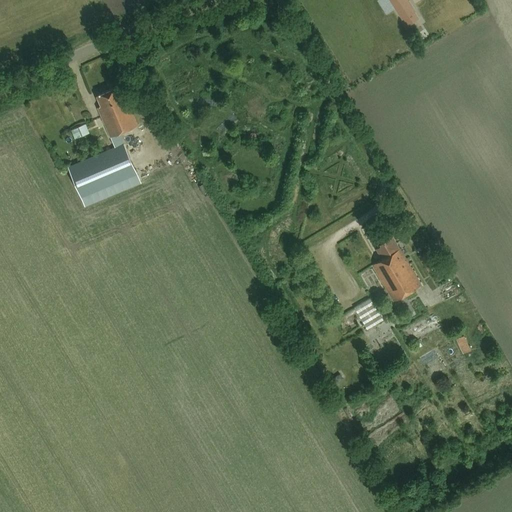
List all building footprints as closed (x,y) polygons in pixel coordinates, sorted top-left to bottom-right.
[(406,0),(395,0),(392,2),(402,19),(404,18),(408,24),(417,19),(412,12),(414,11),(406,0)] [(68,169),(85,207),(140,183),(119,134),(138,126),(125,96),(117,100),(113,90),(96,97),(99,104),(97,104),(116,149),(68,169)] [(87,124),(72,127),(74,136),(89,133),(87,124)] [(377,251),(381,258),(372,265),(393,302),(422,286),(400,249),(399,249),(393,238),(380,246),(381,248),(377,251)] [(431,252),(420,258),(430,276),(434,274),(432,270),(439,265),(431,252)] [(354,306),(368,329),(385,319),(371,296),(354,306)] [(407,328),(414,341),(444,326),(438,313),(407,328)] [(463,354),(472,350),(466,334),(457,338),(463,354)]
